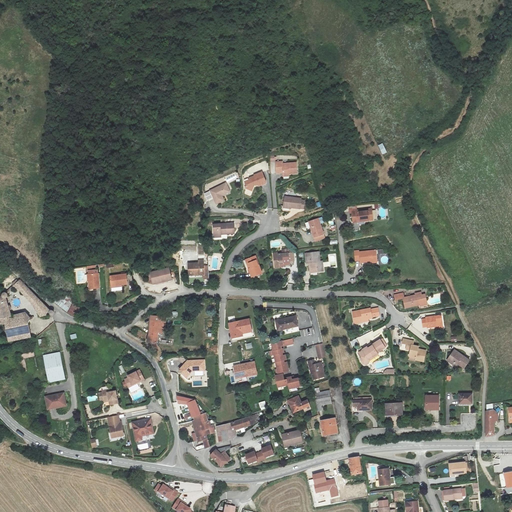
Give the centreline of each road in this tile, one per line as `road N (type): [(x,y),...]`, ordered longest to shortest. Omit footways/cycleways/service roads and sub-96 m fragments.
road 1 (secondary): [(0,410),(50,447),(159,469)]
road 2 (residential): [(482,445),(484,364),(457,305)]
road 3 (residential): [(255,292),(258,304),(311,308),(317,336),(297,343),(294,373)]
road 4 (unclassified): [(0,260),(71,319),(118,333)]
road 5 (unclassified): [(118,333),(157,369),(177,439)]
